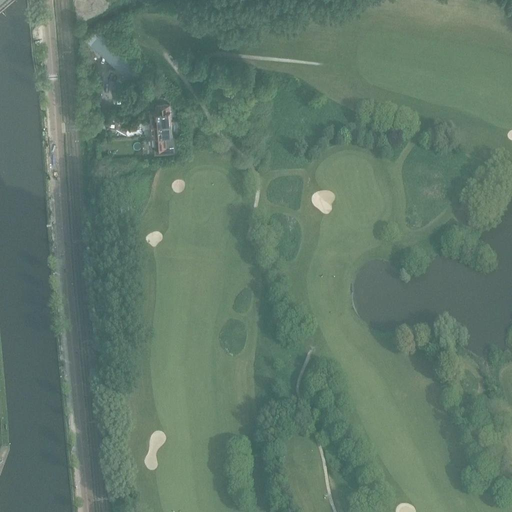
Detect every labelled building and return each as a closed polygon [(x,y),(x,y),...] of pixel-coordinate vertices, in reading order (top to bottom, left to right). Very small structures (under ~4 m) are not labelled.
[(98,36),(91,44),(108,60),(116,52),(107,44),(98,36)] [(112,37),(107,44),(116,52),(121,46),(112,37)] [(116,52),(108,60),(109,61),(114,66),(122,57),(116,52)] [(122,57),(114,66),(130,80),(132,82),(139,74),(122,57)] [(143,73),(133,85),(137,89),(148,78),(143,73)] [(151,124),(165,123),(171,122),(170,104),(155,105),(156,111),(150,112),(151,124)] [(165,123),(151,124),(151,127),(152,136),(172,134),(171,122),(165,123)] [(172,134),(152,136),(152,138),(153,148),(167,147),(166,141),(172,140),(172,134)] [(137,286),(127,286),(127,297),(137,297),(137,286)]
